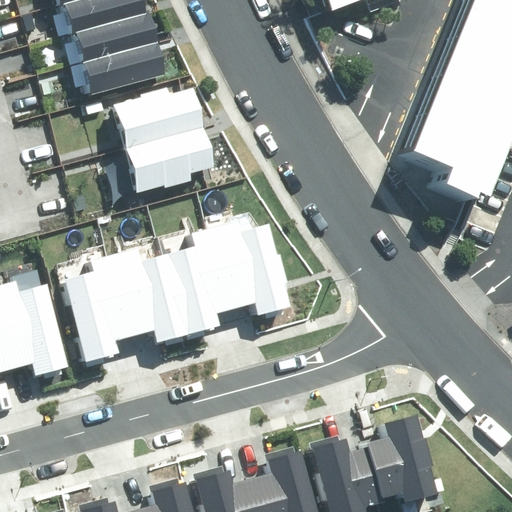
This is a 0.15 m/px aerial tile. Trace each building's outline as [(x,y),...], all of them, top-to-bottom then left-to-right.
[(75,31),(91,94),(167,73),(150,11),(147,12),(143,0),(58,0),(60,4),(64,2),(72,32),(75,31)] [(313,0),(319,14),(363,0),(313,0)] [(435,184),(475,201),(511,112),(511,0),(454,0),(389,155),(438,176),(435,184)] [(114,106),(136,192),(164,185),(165,188),(193,181),(190,172),(214,166),(194,88),(170,94),(169,86),(141,93),(142,98),(114,106)] [(64,280),(86,363),(117,354),(114,342),(152,331),(156,344),(216,327),(213,315),(252,304),(256,317),(291,308),(268,224),(242,231),(239,219),(189,233),(193,247),(141,261),(138,248),(89,262),(92,272),(64,280)] [(0,372),(32,363),(35,377),(71,367),(48,283),(22,291),(18,279),(0,284),(0,372)] [(424,438),(417,414),(384,423),(388,437),(368,443),(369,447),(384,498),(397,494),(398,499),(404,498),(406,504),(439,495),(431,466),(434,465),(426,437),(424,438)] [(384,498),(369,447),(350,453),(347,440),(339,442),(338,436),(310,443),(329,511),(367,511),(366,507),(385,502),(384,498)] [(317,511),(297,445),(265,454),(271,474),(236,484),(230,464),(196,474),(206,511),(317,511)] [(190,511),(180,475),(148,485),(154,504),(126,511),(117,511),(113,495),(78,505),(80,511),(190,511)]
